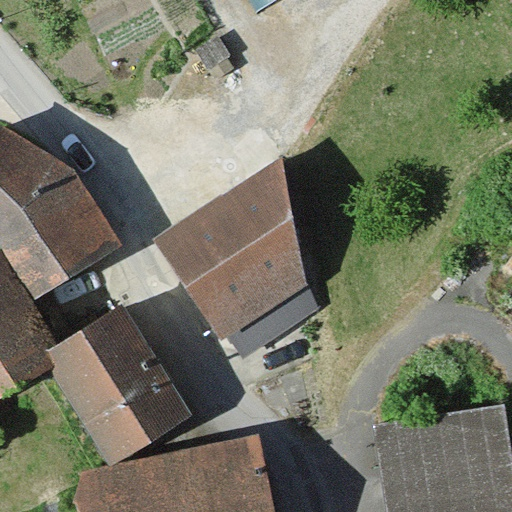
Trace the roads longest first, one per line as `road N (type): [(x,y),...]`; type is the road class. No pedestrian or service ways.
road 1 (residential): [(298,511),(288,457),(194,344),(79,145),(0,49)]
road 2 (track): [(322,0),(237,113),(109,194)]
